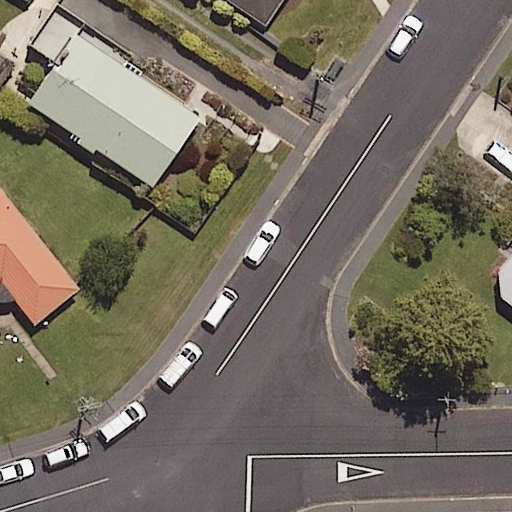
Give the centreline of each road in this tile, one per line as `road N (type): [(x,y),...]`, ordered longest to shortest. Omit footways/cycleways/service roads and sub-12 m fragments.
road 1 (residential): [(470,0),(167,440)]
road 2 (residential): [(511,450),(247,457),(167,440)]
road 3 (residential): [(167,440),(101,482),(4,511)]
